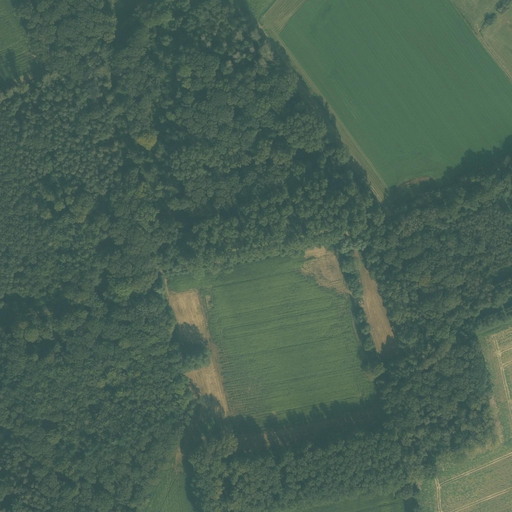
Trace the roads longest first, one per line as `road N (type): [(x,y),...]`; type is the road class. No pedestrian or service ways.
road 1 (unclassified): [(158,271),(391,217),(511,162)]
road 2 (track): [(61,511),(13,370),(102,351),(99,304),(148,289),(158,271)]
road 3 (track): [(511,322),(381,369),(411,511)]
road 4 (track): [(216,0),(257,27),(391,217)]
road 5 (track): [(110,42),(158,271)]
